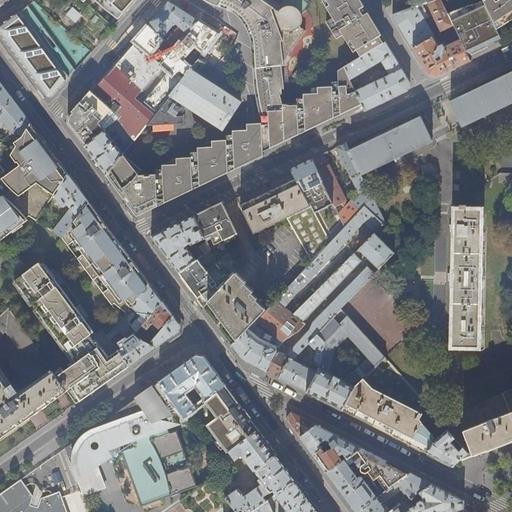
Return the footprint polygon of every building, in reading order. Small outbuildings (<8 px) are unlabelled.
[(106,0),(124,15),(137,0),(106,0)] [(284,60),(305,30),(300,26),(301,22),(302,20),(302,16),(301,13),(299,9),(297,8),(293,6),(289,5),(287,6),(283,7),(280,9),(279,11),(273,7),(268,0),(221,0),(217,6),(218,7),(226,10),(236,16),(243,24),(250,40),(252,52),(252,54),(252,62),(254,83),(260,119),(261,120),(261,116),(268,115),(268,111),(282,109),(286,104),(282,92),(281,87),(284,88),(284,86),(282,64),(284,65),(284,60)] [(381,35),(360,0),(322,0),(333,17),(326,21),(336,38),(343,34),(353,51),(356,49),(361,56),(383,43),(379,36),(381,35)] [(440,32),(453,26),(440,0),(435,0),(427,3),(440,32)] [(440,0),(453,26),(459,39),(467,54),(475,51),(501,38),(496,29),(482,0),(440,0)] [(511,0),(482,0),(496,29),(511,18),(511,0)] [(168,2),(158,13),(149,24),(164,40),(174,50),(199,21),(168,2)] [(470,61),(467,54),(459,39),(447,45),(446,44),(439,47),(434,38),(436,37),(434,35),(433,36),(423,21),(428,18),(421,5),(403,11),(392,15),(408,41),(418,57),(428,75),(436,77),(454,68),(470,61)] [(75,70),(28,6),(0,26),(0,32),(14,51),(46,96),(49,97),(51,97),(52,96),(75,70)] [(70,7),(64,14),(74,23),(80,15),(70,7)] [(189,62),(181,56),(192,42),(199,48),(196,54),(200,57),(219,33),(199,21),(174,50),(167,58),(160,50),(155,44),(158,41),(161,43),(164,40),(149,24),(140,34),(133,42),(181,81),(190,69),(191,68),(193,66),(189,62)] [(170,94),(181,81),(133,42),(116,61),(90,90),(121,117),(116,121),(133,142),(170,94)] [(407,91),(410,82),(385,42),(383,43),(361,56),(348,64),(344,66),(350,80),(381,61),(389,74),(355,90),(362,104),(365,111),(383,103),(407,91)] [(193,66),(200,57),(196,54),(189,62),(193,66)] [(348,64),(345,58),(340,61),(343,67),(344,66),(348,64)] [(342,114),(362,104),(355,90),(350,80),(344,66),(343,67),(338,70),(339,81),(332,82),(332,86),(318,87),(317,93),(303,93),(303,98),(297,98),(297,105),(291,105),(286,104),(282,109),(268,111),(268,115),(261,116),(261,120),(260,119),(261,123),(257,124),(246,124),(246,130),(232,131),(232,135),(225,136),(226,140),(211,141),(197,148),(197,152),(190,153),(190,157),(176,158),(162,165),(162,170),(155,170),(155,175),(140,175),(138,174),(143,170),(123,154),(121,156),(108,174),(122,195),(125,198),(126,197),(129,201),(127,202),(137,217),(156,208),(211,181),(258,158),(269,153),(267,149),(268,148),(293,137),(342,114)] [(233,116),(242,101),(205,77),(191,68),(190,69),(181,81),(170,94),(182,102),(182,103),(223,131),(233,116)] [(450,104),(461,127),(511,102),(511,71),(497,79),(498,81),(487,86),(486,84),(466,94),(466,96),(450,104)] [(0,128),(1,129),(3,127),(6,129),(8,127),(14,133),(15,132),(22,137),(31,123),(28,119),(0,82),(0,81),(0,128)] [(116,121),(121,117),(90,90),(77,106),(68,116),(68,123),(73,131),(84,146),(94,139),(93,138),(116,121)] [(421,117),(350,152),(361,175),(433,141),(421,117)] [(123,154),(133,142),(116,121),(93,138),(94,139),(84,146),(95,160),(106,175),(108,174),(121,156),(123,154)] [(0,240),(1,240),(2,241),(13,232),(13,231),(24,222),(24,221),(30,216),(38,221),(55,196),(69,175),(53,153),(43,140),(31,123),(22,137),(8,147),(0,140),(0,240)] [(344,228),(372,198),(361,175),(350,152),(347,145),(346,142),(336,147),(359,194),(338,216),(344,228)] [(345,199),(324,153),(311,159),(323,183),(333,205),(345,199)] [(323,183),(311,159),(298,166),(291,169),(292,171),(304,191),(323,183)] [(436,176),(436,171),(435,170),(435,169),(434,167),(432,166),(431,166),(422,166),(423,180),(433,179),(432,176),(436,176)] [(304,191),(292,171),(278,178),(248,192),(237,198),(254,234),(287,218),(312,206),(304,191)] [(499,173),(499,182),(511,182),(511,173),(499,173)] [(62,238),(89,202),(81,192),(69,175),(55,196),(62,206),(65,207),(68,205),(71,209),(69,211),(53,232),(62,238)] [(293,296),(364,222),(376,233),(385,223),(372,198),(344,228),(331,241),(312,261),(266,309),(257,319),(276,336),(272,339),(277,344),(273,348),(259,341),(265,333),(254,322),(238,338),(232,345),(243,359),(250,363),(266,371),(276,351),(286,339),(298,332),(305,324),(302,322),(294,314),(284,307),(293,296)] [(100,277),(106,285),(109,289),(103,293),(113,306),(114,304),(127,314),(130,309),(133,306),(150,284),(146,279),(129,256),(110,230),(89,202),(62,238),(67,245),(76,258),(77,258),(93,280),(99,276),(100,277)] [(238,234),(223,204),(222,202),(208,208),(194,215),(205,238),(207,241),(211,239),(215,245),(238,234)] [(452,345),(478,346),(478,338),(481,338),(481,316),(479,316),(479,290),(482,290),(482,267),(480,267),(481,241),(483,241),(483,218),(481,218),(481,209),(465,208),(466,205),(460,205),(459,208),(454,208),(454,219),(453,219),(453,225),(453,232),(453,238),(454,237),(453,267),(451,267),(451,273),(451,280),(451,286),(453,286),(452,316),(451,316),(451,322),(451,329),(451,334),(452,334),(452,345)] [(323,226),(320,221),(312,206),(287,218),(312,261),(331,241),(323,226)] [(205,238),(194,215),(172,226),(151,236),(165,254),(178,273),(197,259),(210,249),(207,241),(190,253),(186,246),(189,243),(190,245),(205,238)] [(362,246),(373,235),(369,232),(359,242),(362,246)] [(395,253),(375,233),(373,235),(362,246),(359,249),(379,269),(395,253)] [(302,322),(361,261),(355,254),(294,314),(302,322)] [(218,292),(235,274),(233,272),(230,274),(225,270),(221,271),(216,263),(206,270),(197,259),(178,273),(196,296),(204,307),(208,302),(218,292)] [(80,314),(59,284),(62,282),(57,275),(54,278),(45,266),(43,267),(40,263),(16,280),(28,297),(26,298),(34,304),(76,363),(63,372),(61,370),(55,374),(67,391),(76,404),(101,386),(118,374),(130,366),(119,350),(109,357),(103,348),(99,347),(95,341),(90,335),(94,333),(85,320),(88,318),(83,311),(80,314)] [(331,318),(340,309),(375,274),(367,266),(313,321),(311,329),(290,351),(287,356),(276,351),(266,371),(271,374),(279,378),(290,358),(293,359),(309,343),(317,335),(332,319),(331,318)] [(253,291),(245,284),(247,282),(237,273),(235,274),(218,292),(208,302),(218,311),(217,313),(223,319),(231,326),(228,329),(238,338),(254,322),(257,319),(266,309),(256,299),(258,298),(252,292),(253,291)] [(137,332),(163,301),(156,292),(150,284),(133,306),(142,314),(132,326),(137,332)] [(150,344),(173,316),(172,314),(163,301),(137,332),(134,335),(140,340),(141,339),(150,344)] [(0,437),(44,407),(67,391),(55,374),(52,370),(50,372),(51,374),(17,398),(0,374),(0,335),(6,330),(30,363),(42,355),(8,307),(0,314),(0,437)] [(130,323),(136,314),(130,309),(127,314),(125,316),(130,323)] [(385,359),(340,309),(331,318),(332,319),(317,335),(325,342),(324,348),(329,353),(331,351),(333,352),(338,347),(336,346),(347,333),(377,365),(385,359)] [(141,357),(156,347),(150,344),(141,339),(140,340),(134,335),(137,332),(132,326),(130,323),(125,316),(117,326),(116,326),(108,335),(110,338),(121,331),(125,335),(113,343),(119,350),(130,366),(141,357)] [(168,339),(178,331),(180,324),(173,316),(150,344),(156,347),(168,339)] [(322,356),(324,348),(325,342),(317,335),(309,343),(317,350),(315,359),(315,360),(315,361),(316,362),(316,365),(319,366),(322,356)] [(103,348),(97,340),(95,341),(99,347),(103,348)] [(222,382),(204,356),(196,355),(160,381),(180,409),(183,413),(185,416),(195,409),(184,393),(193,387),(195,389),(199,386),(208,398),(225,385),(222,382)] [(355,385),(328,371),(331,358),(322,356),(319,366),(319,370),(318,371),(307,392),(318,398),(343,410),(344,408),(355,385)] [(307,392),(318,371),(319,370),(315,368),(314,370),(308,367),(309,365),(306,363),(305,365),(293,359),(290,358),(279,378),(293,385),(307,392)] [(375,368),(367,360),(347,378),(355,385),(375,368)] [(441,420),(392,366),(383,373),(377,366),(375,368),(355,385),(344,408),(384,428),(428,450),(427,453),(440,460),(452,466),(460,459),(443,432),(437,423),(441,420)] [(198,488),(179,431),(171,433),(170,430),(180,423),(178,420),(175,416),(180,409),(160,381),(154,385),(136,398),(109,417),(114,424),(104,428),(93,431),(91,430),(78,439),(74,444),(73,446),(72,448),(71,454),(72,458),(73,461),(73,463),(74,465),(77,468),(80,471),(84,473),(89,474),(92,474),(94,474),(98,473),(100,472),(103,470),(105,469),(109,469),(118,463),(122,468),(113,474),(139,511),(163,511),(169,508),(166,504),(171,503),(173,506),(198,488)] [(136,398),(154,385),(152,384),(134,396),(136,398)] [(247,414),(225,385),(208,398),(196,408),(229,451),(230,450),(258,429),(254,424),(247,414)] [(503,443),(511,439),(511,387),(442,420),(448,428),(443,432),(460,459),(503,443)] [(300,436),(316,424),(307,420),(291,412),(286,418),(293,427),(300,436)] [(104,428),(114,424),(109,417),(91,430),(93,431),(104,428)] [(326,429),(316,424),(300,436),(307,446),(313,454),(323,447),(320,443),(326,439),(328,439),(331,441),(338,436),(326,429)] [(279,457),(258,429),(230,450),(237,461),(244,456),(261,480),(264,484),(260,487),(246,498),(240,489),(227,498),(237,511),(251,511),(268,500),(296,480),(279,457)] [(346,440),(338,436),(331,441),(323,447),(313,454),(320,463),(327,473),(345,460),(351,456),(362,448),(346,440)] [(356,511),(408,474),(386,463),(388,461),(379,457),(362,448),(351,456),(366,476),(364,478),(363,477),(360,476),(358,478),(356,475),(358,473),(356,471),(354,473),(345,460),(327,473),(348,501),(356,511)] [(425,480),(410,473),(408,474),(356,511),(451,511),(463,507),(464,500),(425,480)] [(67,511),(61,492),(58,491),(40,498),(38,507),(31,505),(33,496),(21,479),(0,494),(0,511),(67,511)] [(319,511),(309,497),(296,480),(268,500),(273,511),(319,511)] [(273,511),(268,500),(251,511),(273,511)]
